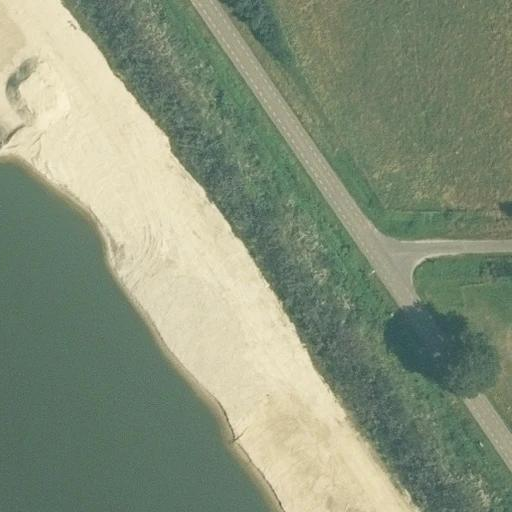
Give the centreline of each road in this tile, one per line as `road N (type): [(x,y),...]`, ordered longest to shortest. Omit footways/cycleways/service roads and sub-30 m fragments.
road 1 (tertiary): [(373,248),(204,0)]
road 2 (tertiary): [(511,449),(373,248)]
road 3 (unclassified): [(373,248),(511,242)]
